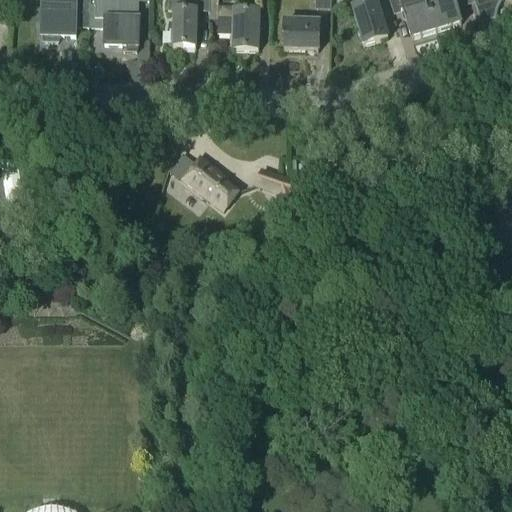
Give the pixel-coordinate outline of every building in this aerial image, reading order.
[(41,16),(41,40),(42,40),(43,45),(57,46),(58,40),(75,40),(75,32),(89,32),(104,33),(104,35),(104,49),(126,50),(126,55),(136,55),(136,50),(138,50),(139,23),(137,23),(138,4),(149,5),(148,0),(136,0),(136,3),(119,2),(119,3),(94,3),(94,11),(90,10),(90,5),(80,5),(79,0),(42,0),(42,16),(41,16)] [(167,2),(167,14),(173,14),(172,50),(195,50),(196,17),(208,17),(208,0),(182,0),(182,2),(167,2)] [(317,0),(317,15),(333,16),(332,0),(317,0)] [(397,0),(411,43),(436,35),(425,0),(397,0)] [(425,0),(436,35),(460,27),(454,8),(471,3),(470,0),(425,0)] [(481,3),(473,6),(480,27),(493,23),(496,22),(496,18),(497,11),(500,4),(503,2),(507,0),(486,0),(481,3)] [(376,4),(351,12),(363,49),(387,42),(376,4)] [(218,10),(217,38),(233,39),(232,55),(258,55),(259,16),(234,16),(234,11),(218,10)] [(284,26),(283,54),(318,55),(318,27),(284,26)] [(199,160),(182,184),(223,215),(237,196),(218,182),(221,177),(199,160)] [(261,174),(256,188),(278,196),(283,182),(261,174)] [(205,221),(213,211),(202,203),(195,213),(205,221)] [(22,207),(4,221),(10,229),(14,226),(19,233),(42,215),(22,207)] [(119,434),(136,435),(137,418),(120,417),(119,434)] [(84,492),(85,509),(118,508),(117,491),(84,492)]
